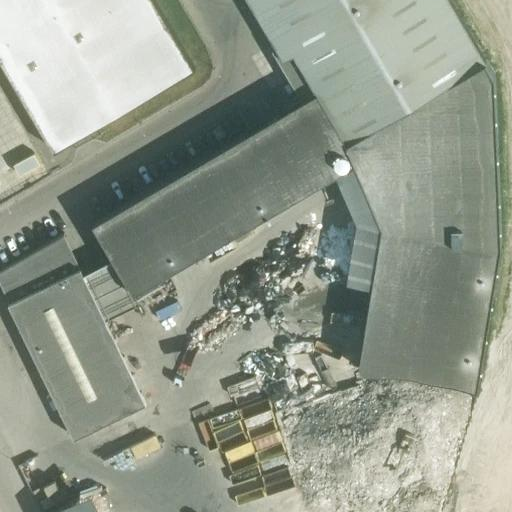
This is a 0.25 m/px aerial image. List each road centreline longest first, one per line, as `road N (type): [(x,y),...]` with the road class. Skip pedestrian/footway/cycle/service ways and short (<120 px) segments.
road 1 (unknown): [(177,511),(197,488),(205,394),(221,367),(250,334),(336,295),(347,280),(346,196),(318,112),(278,67),(234,51)]
road 2 (unclassified): [(0,225),(249,77),(203,0)]
road 3 (unknown): [(38,413),(75,472),(153,511)]
